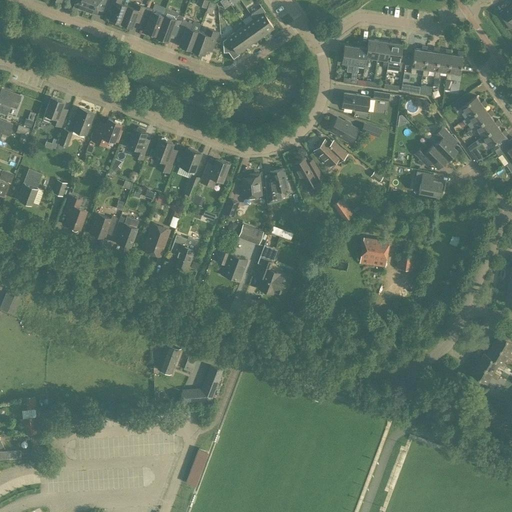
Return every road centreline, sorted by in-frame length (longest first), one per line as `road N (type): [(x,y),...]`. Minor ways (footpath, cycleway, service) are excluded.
road 1 (unclassified): [(404,372),(365,373),(0,239)]
road 2 (residential): [(0,59),(249,150),(281,145),(308,124),(324,81),(317,44)]
road 3 (residential): [(302,26),(224,74),(15,0)]
road 4 (residential): [(317,44),(363,16),(432,28),(465,11)]
road 5 (unclassified): [(511,429),(418,394),(404,372)]
